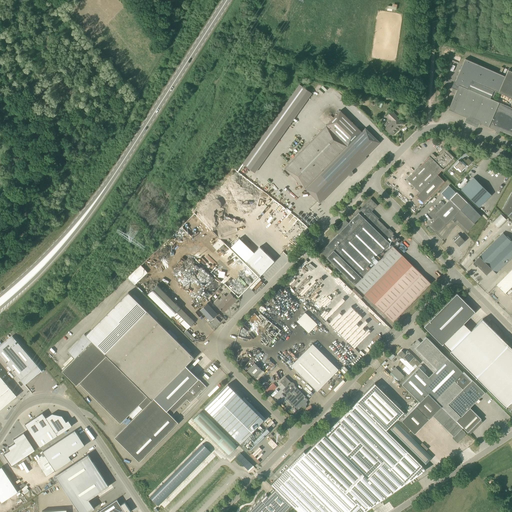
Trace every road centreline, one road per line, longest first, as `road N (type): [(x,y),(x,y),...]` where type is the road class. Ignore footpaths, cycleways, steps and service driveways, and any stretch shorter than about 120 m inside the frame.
road 1 (unclassified): [(297,434),(231,368),(220,344),(230,324),(373,183)]
road 2 (unclassified): [(297,434),(457,274)]
road 3 (unclassified): [(0,438),(29,402),(69,404),(146,511)]
road 4 (primary): [(114,173),(226,0)]
road 5 (primary): [(0,310),(75,231),(114,173)]
road 6 (track): [(429,109),(259,57)]
road 7 (primary): [(114,173),(0,295)]
road 8 (unclassified): [(373,183),(430,126),(511,154)]
road 9 (unclassified): [(395,511),(511,433)]
road 10 (unclassified): [(457,274),(373,183)]
